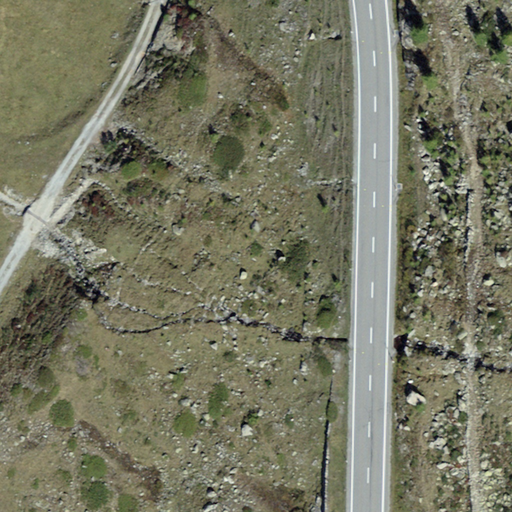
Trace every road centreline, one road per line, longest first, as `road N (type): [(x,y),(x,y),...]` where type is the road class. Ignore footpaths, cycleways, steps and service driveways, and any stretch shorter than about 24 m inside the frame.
road 1 (primary): [(366,511),(370,0)]
road 2 (track): [(151,0),(127,60),(0,275)]
